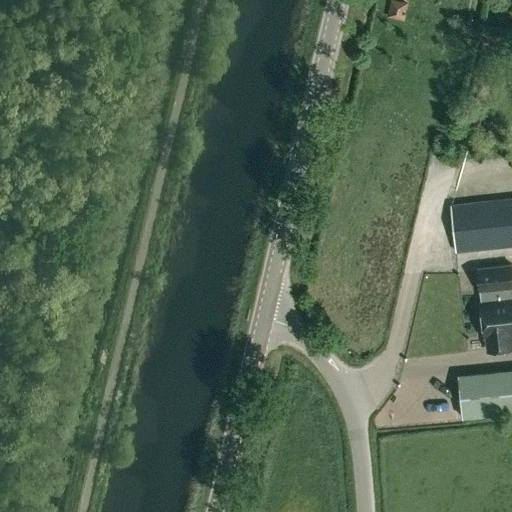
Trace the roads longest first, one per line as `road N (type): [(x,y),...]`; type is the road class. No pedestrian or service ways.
road 1 (tertiary): [(265,307),(338,0)]
road 2 (unclassified): [(365,511),(345,398),(309,345),(265,307)]
road 3 (tertiary): [(217,511),(265,307)]
